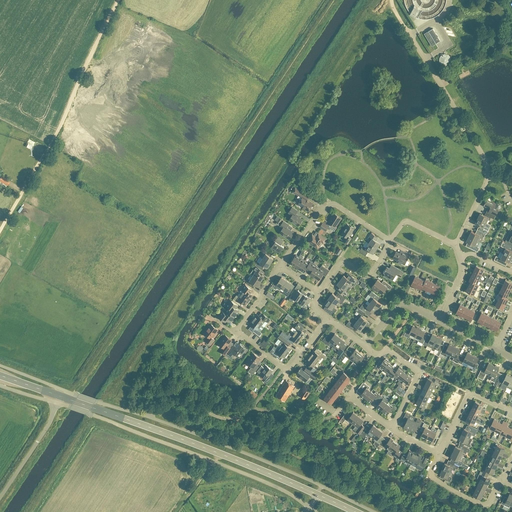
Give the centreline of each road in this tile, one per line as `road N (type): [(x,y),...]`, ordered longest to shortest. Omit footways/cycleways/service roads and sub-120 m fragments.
road 1 (track): [(98,409),(115,395),(362,21),(394,8)]
road 2 (track): [(334,0),(71,393)]
road 3 (unclassified): [(322,487),(63,390)]
road 4 (track): [(0,232),(56,135),(117,0)]
road 5 (residential): [(456,245),(488,166),(406,30)]
road 6 (tertiary): [(220,454),(60,396)]
road 7 (unclassified): [(213,462),(57,404)]
road 8 (residential): [(235,331),(285,371),(328,319)]
